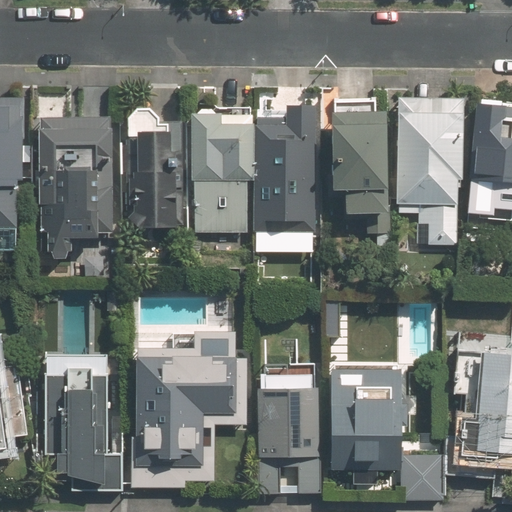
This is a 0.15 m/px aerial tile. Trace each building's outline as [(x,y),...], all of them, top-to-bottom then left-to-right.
[(316,209),(319,89),(291,88),(291,110),(261,110),(261,116),(257,116),(257,125),(254,125),(253,170),(253,173),(253,208),(259,208),(259,228),(301,228),(301,208),(316,209)] [(476,100),(472,100),(467,185),(494,187),(493,195),(511,196),(511,102),(502,102),(503,94),(477,92),(476,100)] [(421,209),(421,219),(428,219),(428,240),(456,240),(456,173),(462,173),(462,108),(457,108),(457,95),(400,95),(401,109),(396,109),(396,199),(404,199),(404,209),(421,209)] [(0,246),(18,247),(18,176),(23,176),(23,97),(0,96),(0,246)] [(153,121),(153,115),(152,114),(151,112),(149,110),(146,108),(144,107),(142,106),(139,106),(136,107),(133,107),(131,108),(129,110),(127,112),(125,114),(124,116),(125,122),(126,225),(187,224),(185,121),(153,121)] [(352,185),(351,206),(367,206),(367,229),(384,229),(384,106),(335,106),(335,185),(352,185)] [(217,120),(217,108),(187,109),(189,174),(197,174),(198,227),(248,226),(247,172),(253,173),(253,170),(252,119),(217,120)] [(36,229),(39,229),(39,248),(71,248),(72,229),(108,229),(109,116),(36,115),(36,229)] [(119,311),(119,290),(107,290),(107,311),(119,311)] [(31,291),(12,294),(15,323),(35,321),(31,291)] [(495,475),(497,448),(511,448),(511,349),(482,348),(477,419),(464,418),(463,435),(445,434),(446,471),(495,475)] [(0,443),(3,442),(1,434),(26,430),(13,353),(0,355),(0,443)] [(120,355),(40,356),(41,453),(90,452),(91,491),(121,491),(120,452),(120,355)] [(245,420),(245,357),(138,358),(138,367),(134,367),(135,425),(132,425),(132,483),(173,483),(173,472),(219,472),(219,420),(245,420)] [(368,370),(368,362),(330,363),(331,467),(351,467),(351,481),(376,481),(376,466),(399,466),(398,370),(368,370)] [(306,390),(306,378),(259,379),(259,392),(257,392),(259,492),(322,491),(320,391),(306,390)] [(442,455),(402,454),(400,497),(440,499),(442,455)]
